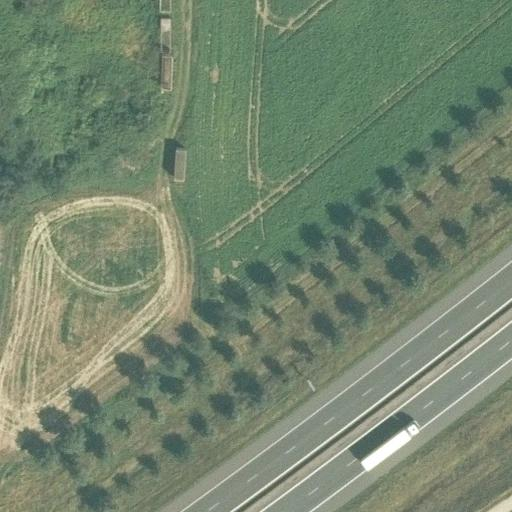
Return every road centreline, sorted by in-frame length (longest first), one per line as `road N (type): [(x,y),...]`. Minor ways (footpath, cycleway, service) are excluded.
road 1 (motorway): [(511,276),(203,511)]
road 2 (motorway): [(288,511),(511,344)]
